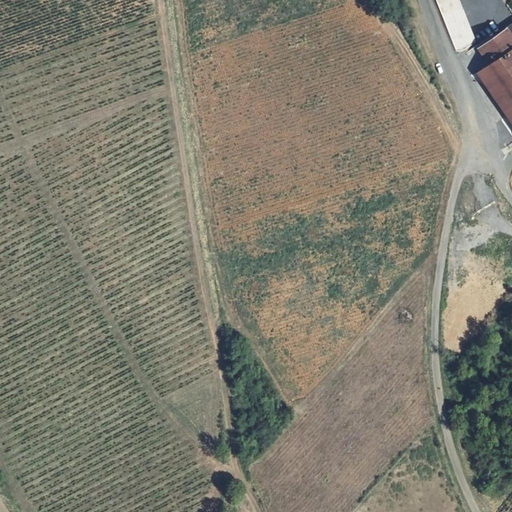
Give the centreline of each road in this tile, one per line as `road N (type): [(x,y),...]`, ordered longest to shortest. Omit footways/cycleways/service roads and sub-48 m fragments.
road 1 (unclassified): [(484,511),(458,461),(438,335),(443,250),(469,137),(425,0)]
road 2 (track): [(235,477),(161,0)]
road 3 (track): [(443,250),(235,477)]
road 4 (track): [(365,0),(464,156)]
